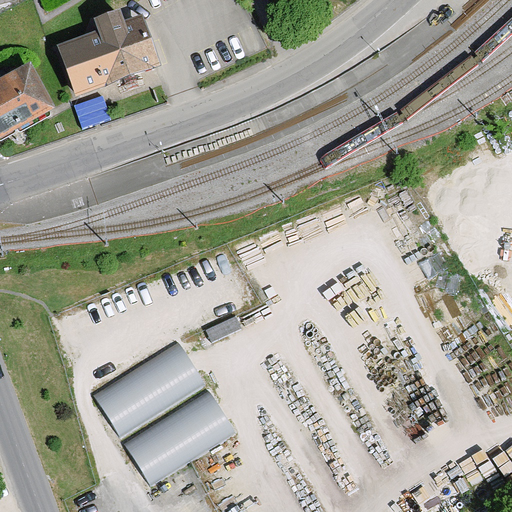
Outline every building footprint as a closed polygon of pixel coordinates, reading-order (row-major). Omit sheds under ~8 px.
[(58,50),(77,101),(161,70),(143,20),(124,26),(120,14),(96,23),(101,35),(58,50)] [(0,140),(54,112),(30,68),(0,84),(0,140)] [(83,122),(110,118),(107,98),(80,102),(83,122)] [(181,343),(95,396),(121,439),(207,386),(181,343)] [(210,391),(124,445),(151,487),(236,434),(210,391)]
